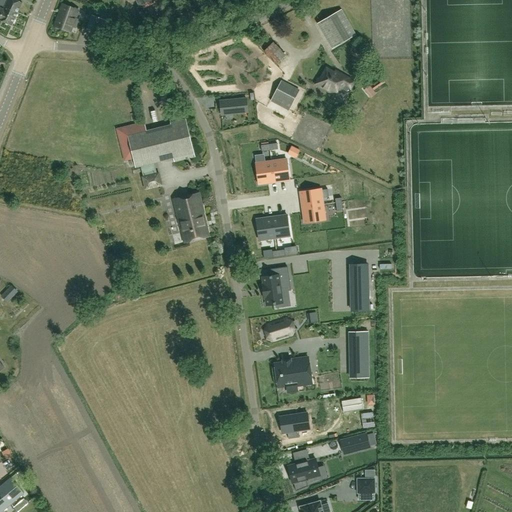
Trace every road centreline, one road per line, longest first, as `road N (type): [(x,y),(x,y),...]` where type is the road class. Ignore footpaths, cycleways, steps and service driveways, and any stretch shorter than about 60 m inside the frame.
road 1 (unclassified): [(271,511),(215,154),(199,112),(149,54)]
road 2 (residential): [(149,54),(296,0)]
road 3 (residential): [(29,45),(149,54)]
